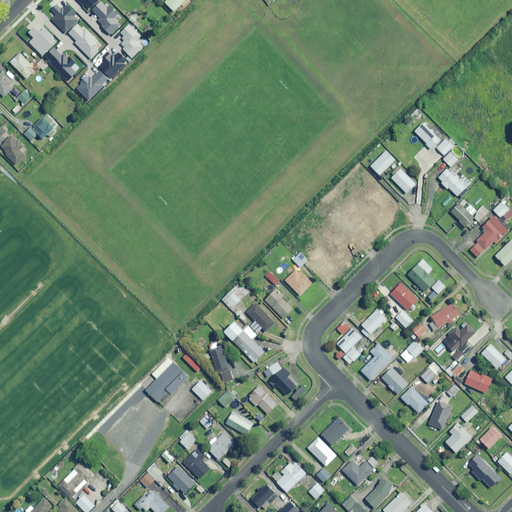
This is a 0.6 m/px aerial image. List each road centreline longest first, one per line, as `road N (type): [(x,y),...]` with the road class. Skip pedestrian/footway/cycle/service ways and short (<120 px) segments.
road 1 (residential): [(338,381),(311,353),(309,335),(404,240),(437,242),(497,302)]
road 2 (residential): [(467,511),(338,381)]
road 3 (residential): [(211,511),(338,381)]
